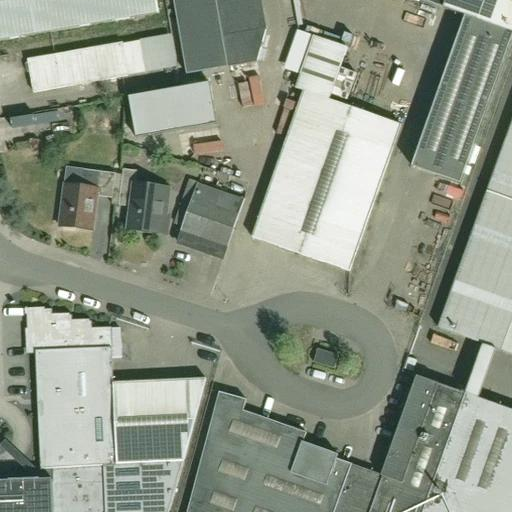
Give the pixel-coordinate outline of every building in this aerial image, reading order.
[(0,0),(0,41),(159,15),(156,0),(0,0)] [(261,0),(173,0),(187,76),(258,64),(267,30),(261,0)] [(511,0),(417,0),(466,18),(412,168),(461,185),(511,41),(511,0)] [(402,126),(330,101),(348,49),(314,37),(296,89),(304,92),(252,238),(350,272),(402,126)] [(33,93),(128,76),(123,44),(28,61),(33,93)] [(372,105),(388,110),(395,87),(379,82),(372,105)] [(137,140),(217,125),(210,84),(129,98),(137,140)] [(62,101),(0,107),(0,131),(65,124),(62,101)] [(511,125),(438,330),(486,347),(476,378),(469,396),(482,401),(489,382),(500,352),(511,356),(511,125)] [(131,209),(129,231),(168,236),(170,219),(161,218),(162,208),(166,208),(169,191),(137,187),(139,173),(124,171),(119,207),(131,209)] [(64,186),(59,227),(93,231),(97,196),(113,198),(116,175),(90,172),(88,189),(64,186)] [(244,203),(207,190),(210,183),(200,179),(190,181),(175,225),(184,229),(178,244),(223,261),(244,203)] [(0,511),(169,511),(184,462),(206,380),(114,383),(113,359),(112,350),(113,350),(112,329),(110,329),(92,330),(92,322),(73,323),(73,317),(53,317),(52,310),(27,311),(29,345),(29,355),(37,354),(41,470),(40,472),(25,458),(20,464),(34,478),(32,480),(10,480),(0,480),(0,511)] [(335,370),(339,357),(318,350),(314,363),(335,370)] [(511,511),(511,411),(482,401),(469,396),(421,379),(384,477),(336,459),(338,455),(303,443),(306,433),(243,411),(246,400),(219,393),(187,511),(511,511)]
